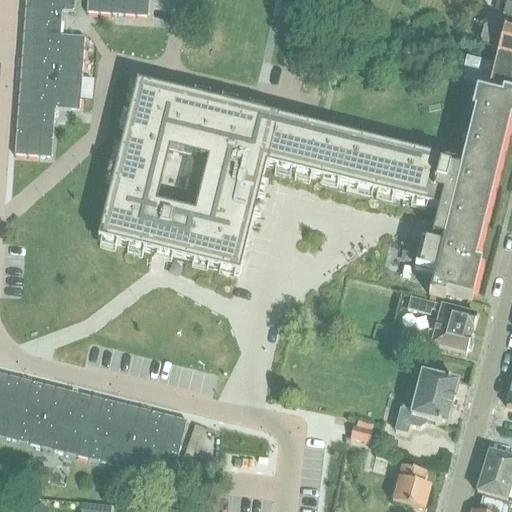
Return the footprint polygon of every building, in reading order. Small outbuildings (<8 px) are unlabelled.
[(88,0),(87,14),(148,18),(149,0),(25,0),(15,157),(52,159),(55,111),(80,112),(85,39),(60,37),(62,12),(75,13),(75,0),(88,0)] [(284,0),(281,18),(301,22),(305,0),(284,0)] [(470,86),(503,94),(511,96),(511,6),(506,5),(503,18),(507,19),(504,32),(491,29),(486,33),(484,42),(487,49),(499,52),(496,66),(467,59),(461,84),(464,84),(470,86)] [(184,98),(184,97),(137,86),(128,123),(117,166),(98,242),(147,254),(150,255),(184,263),(199,267),(239,277),(240,277),(252,229),(264,177),(266,169),(375,195),(439,211),(436,223),(432,240),(442,242),(443,243),(442,249),(421,244),(414,271),(435,276),(431,294),(430,297),(445,301),(446,297),(472,303),(479,276),(482,266),(479,265),(476,264),(479,251),(511,125),(511,96),(503,94),(502,99),(479,94),(477,93),(472,113),(475,114),(464,158),(463,162),(462,165),(462,167),(298,126),(293,125),(283,122),(278,121),(245,113),(239,111),(189,99),(184,98)] [(432,110),(456,116),(460,102),(435,96),(432,110)] [(477,317),(428,304),(411,300),(408,312),(433,318),(435,312),(440,314),(432,347),(466,356),(468,353),(471,352),(473,347),(470,342),(477,317)] [(223,339),(233,340),(236,312),(226,311),(223,339)] [(401,338),(388,334),(386,343),(398,347),(401,338)] [(0,439),(173,482),(188,423),(0,375),(0,439)] [(410,375),(401,414),(396,434),(408,437),(410,429),(420,432),(426,428),(435,430),(437,422),(449,425),(459,386),(422,377),(410,375)] [(196,428),(180,470),(189,473),(204,431),(196,428)] [(351,441),(351,442),(369,446),(372,434),(354,429),(352,436),(351,441)] [(397,445),(385,441),(380,457),(392,460),(397,445)] [(511,482),(511,461),(488,455),(477,495),(506,503),(511,482)] [(420,511),(425,511),(431,489),(423,487),(426,475),(402,469),(393,505),(420,511)] [(508,511),(510,508),(483,500),(479,511),(478,511),(508,511)]
